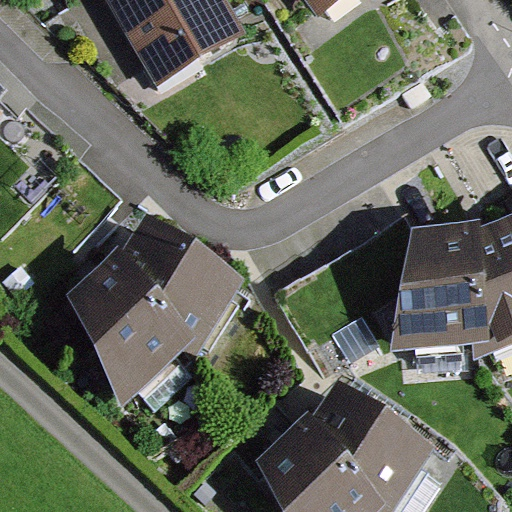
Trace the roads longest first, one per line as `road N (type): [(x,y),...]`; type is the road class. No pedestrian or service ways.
road 1 (residential): [(511,77),(316,212),(247,237),(178,205),(100,137),(0,25)]
road 2 (unclassified): [(153,511),(0,366)]
